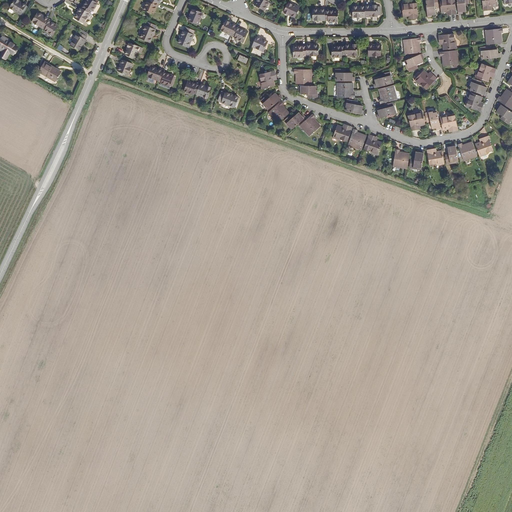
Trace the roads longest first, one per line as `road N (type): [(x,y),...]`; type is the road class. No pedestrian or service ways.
road 1 (residential): [(373,127),(417,143),(472,132),(483,122),(511,38)]
road 2 (secondary): [(0,280),(79,107)]
road 3 (residential): [(283,31),(287,91),(373,127)]
